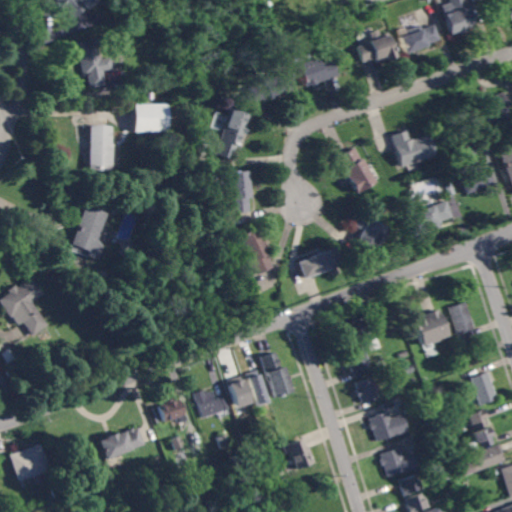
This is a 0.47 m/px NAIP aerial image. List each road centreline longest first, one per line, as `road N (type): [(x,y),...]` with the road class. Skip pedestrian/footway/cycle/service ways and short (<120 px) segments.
road 1 (residential): [(0,425),(511,233)]
road 2 (residential): [(511,53),(304,129),(292,149),(302,202)]
road 3 (residential): [(361,511),(297,314)]
